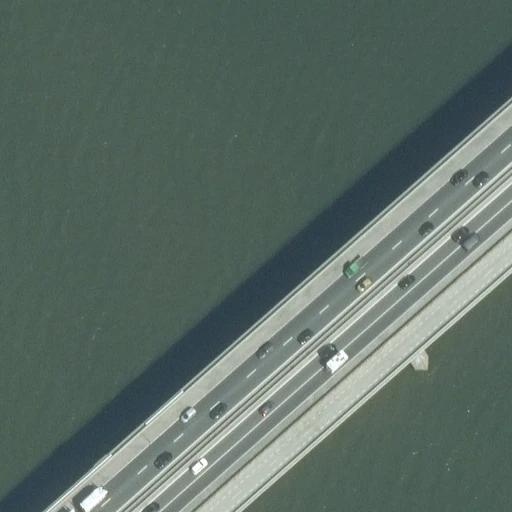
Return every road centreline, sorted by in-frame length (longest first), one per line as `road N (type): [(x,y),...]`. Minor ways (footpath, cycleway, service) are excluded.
road 1 (motorway): [(511,152),(105,511)]
road 2 (motorway): [(169,511),(511,209)]
road 3 (unclassified): [(226,511),(511,259)]
